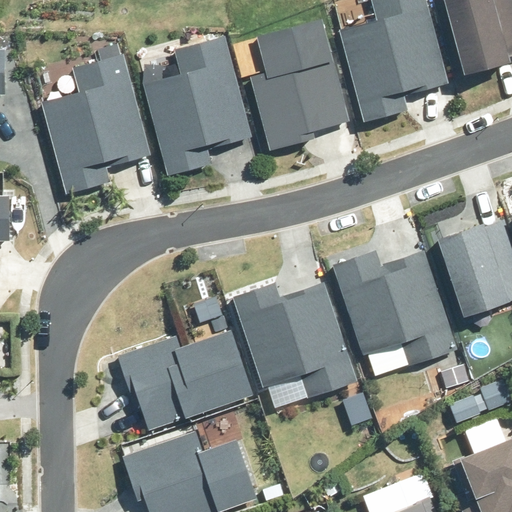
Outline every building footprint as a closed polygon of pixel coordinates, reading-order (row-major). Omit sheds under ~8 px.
[(455,90),(431,0),(373,0),(380,24),(354,31),(377,121),(414,111),(412,101),(455,90)] [(511,68),(511,0),(449,0),(470,80),(511,68)] [(359,131),(324,18),(259,38),(269,72),(252,77),(277,156),(359,131)] [(253,150),(225,37),(178,49),(183,69),(146,78),(172,181),(215,171),(209,160),(253,150)] [(0,97),(12,97),(12,53),(0,53),(0,97)] [(80,100),(49,108),(70,198),(114,188),(111,172),(154,162),(128,53),(72,66),(80,100)] [(0,305),(1,305),(0,274),(0,248),(13,248),(11,197),(0,197),(0,305)] [(511,245),(502,217),(439,240),(470,324),(511,308),(511,245)] [(423,236),(336,265),(369,363),(403,351),(411,375),(464,357),(423,236)] [(275,274),(226,291),(265,401),(298,390),(308,402),(362,383),(327,282),(283,297),(275,274)] [(259,406),(235,334),(173,354),(169,342),(118,359),(147,443),(259,406)] [(465,365),(439,373),(444,391),(470,383),(465,365)] [(511,511),(511,433),(461,456),(484,511),(511,511)] [(199,434),(124,460),(142,511),(222,511),(264,497),(242,438),(205,451),(199,434)] [(0,511),(9,511),(9,451),(0,451),(0,511)] [(442,511),(436,496),(394,511),(442,511)]
